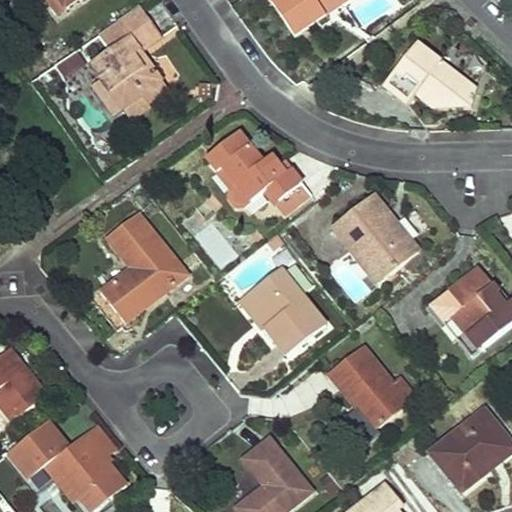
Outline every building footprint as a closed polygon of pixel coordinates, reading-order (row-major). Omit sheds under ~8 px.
[(56,0),(45,0),(60,20),(67,14),(56,0)] [(56,0),(67,14),(86,0),(56,0)] [(268,0),(274,8),(297,40),(327,19),(322,12),(338,0),(268,0)] [(338,0),(322,12),(327,19),(351,0),(338,0)] [(139,10),(108,32),(121,49),(112,55),(93,70),(103,83),(94,89),(116,119),(124,112),(143,98),(150,107),(170,92),(152,68),(146,73),(136,60),(142,56),(163,41),(139,10)] [(473,21),(469,25),(473,30),(478,26),(473,21)] [(108,32),(100,38),(112,55),(121,49),(108,32)] [(418,49),(386,91),(410,108),(420,94),(429,93),(452,111),(474,111),(478,94),(418,49)] [(142,56),(136,60),(146,73),(152,68),(142,56)] [(143,98),(124,112),(133,124),(152,110),(150,107),(143,98)] [(240,137),(207,163),(217,176),(223,171),(252,206),(266,195),(277,209),(304,188),(292,174),(287,178),(280,169),(272,159),(263,167),(240,137)] [(285,165),(280,169),(287,178),(292,174),(285,165)] [(223,171),(217,176),(246,211),(252,206),(223,171)] [(376,200),(335,231),(380,287),(420,255),(398,227),(393,231),(387,222),(391,219),(376,200)] [(139,216),(108,241),(133,272),(103,296),(128,327),(189,278),(139,216)] [(268,242),(272,248),(282,240),(278,234),(268,242)] [(327,326),(281,269),(246,297),(269,326),(266,330),(287,357),(327,326)] [(479,269),(465,280),(472,288),(486,277),(479,269)] [(465,280),(431,307),(474,360),(511,329),(511,303),(506,308),(497,298),(501,295),(486,277),(472,288),(465,280)] [(246,297),(240,301),(263,331),(269,326),(246,297)] [(364,351),(330,378),(375,434),(409,406),(392,386),(364,351)] [(11,354),(0,363),(0,370),(1,372),(16,360),(11,354)] [(0,407),(15,425),(48,399),(16,360),(1,372),(0,370),(0,407)] [(400,381),(392,386),(409,406),(416,401),(400,381)] [(485,414),(432,457),(463,495),(494,471),(511,456),(511,446),(509,443),(485,414)] [(32,483),(53,466),(90,511),(100,511),(129,489),(87,438),(70,452),(48,424),(9,455),(32,483)] [(290,511),(313,494),(271,441),(245,462),(266,488),(237,511),(238,511),(290,511)] [(57,484),(80,511),(90,511),(53,466),(32,483),(9,455),(4,459),(38,500),(57,484)] [(386,488),(356,511),(401,511),(404,510),(386,488)]
